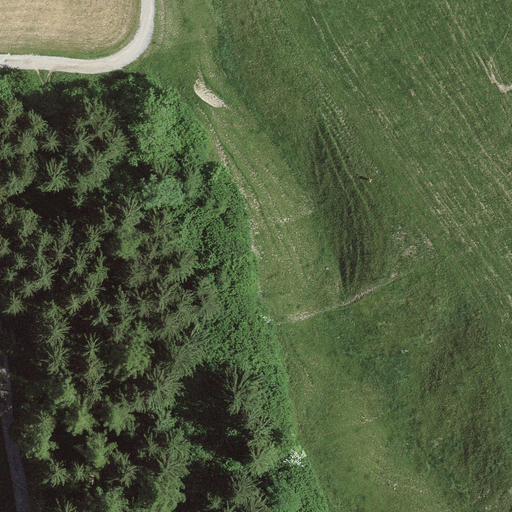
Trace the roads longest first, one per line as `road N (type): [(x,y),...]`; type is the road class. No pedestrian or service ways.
road 1 (track): [(0,60),(122,59),(145,31),(147,0)]
road 2 (track): [(22,511),(0,345)]
